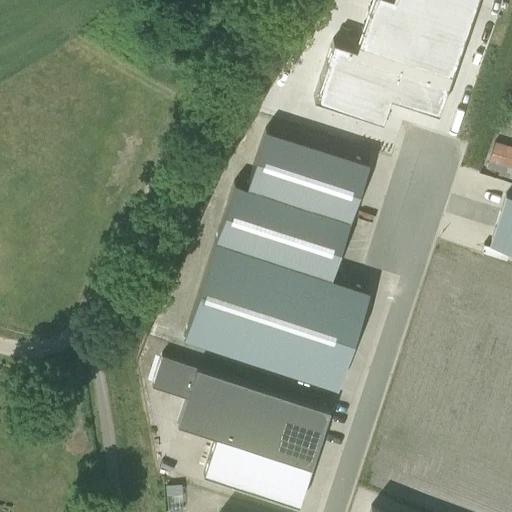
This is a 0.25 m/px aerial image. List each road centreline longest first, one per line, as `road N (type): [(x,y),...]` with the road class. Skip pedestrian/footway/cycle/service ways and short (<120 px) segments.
road 1 (residential): [(332,511),(494,0)]
road 2 (unclassified): [(0,345),(49,346),(81,319),(215,67),(262,0)]
